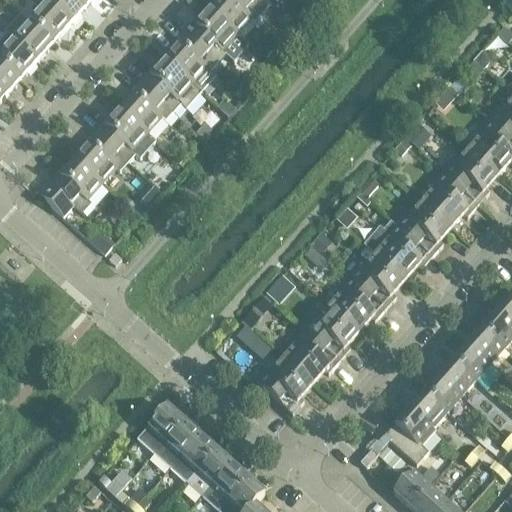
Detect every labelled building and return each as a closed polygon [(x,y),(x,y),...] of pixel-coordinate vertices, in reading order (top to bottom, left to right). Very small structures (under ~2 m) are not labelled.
[(72,0),(52,0),(45,8),(69,29),(85,11),(72,0)] [(72,0),(85,11),(95,0),(72,0)] [(263,17),(244,0),(219,0),(221,1),(210,14),(237,38),(251,22),(255,26),(263,17)] [(271,0),(244,0),(263,17),(271,7),(267,4),(271,0)] [(45,8),(29,26),(53,47),(69,29),(45,8)] [(237,38),(210,14),(199,27),(195,23),(184,36),(218,67),(226,57),(222,54),(237,38)] [(21,34),(13,43),(37,65),(53,47),(29,26),(20,17),(12,26),(21,34)] [(221,69),(218,67),(184,36),(173,48),(176,51),(165,64),(192,88),(206,73),(213,78),(218,78),(221,75),(221,69)] [(13,43),(0,57),(0,64),(21,83),(37,65),(13,43)] [(0,64),(0,96),(5,101),(21,83),(0,64)] [(192,88),(165,64),(154,76),(150,73),(139,86),(173,116),(181,107),(177,104),(192,88)] [(173,116),(139,86),(128,98),(131,101),(120,114),(147,138),(161,123),(165,126),(173,116)] [(498,111),(487,123),(511,145),(511,104),(503,115),(498,111)] [(147,138),(120,114),(109,126),(105,123),(94,136),(128,167),(136,158),(132,154),(147,138)] [(511,145),(487,123),(476,135),(481,139),(468,153),(496,177),(508,163),(511,166),(511,145)] [(128,167),(94,136),(83,148),(86,151),(75,164),(102,189),(116,173),(120,176),(128,167)] [(452,163),(441,175),(478,209),(489,197),(483,191),(496,177),(468,153),(456,167),(452,163)] [(49,186),(49,187),(38,199),(63,221),(75,209),(83,217),(91,208),(88,204),(102,189),(75,164),(64,176),(60,173),(49,186)] [(478,209),(441,175),(430,188),(434,192),(422,206),(449,230),(462,216),(468,221),(478,209)] [(405,215),(394,228),(432,261),(443,249),(437,243),(449,230),(422,206),(410,219),(405,215)] [(432,261),(394,228),(384,240),(388,244),(376,258),(403,282),(415,268),(421,273),(432,261)] [(359,268),(348,280),(386,313),(397,301),(391,296),(403,282),(376,258),(363,272),(359,268)] [(386,313),(348,280),(337,292),(342,296),(330,310),(357,334),(369,320),(375,326),(386,313)] [(511,299),(497,315),(511,328),(511,299)] [(313,320),(302,332),(339,366),(351,353),(344,348),(357,334),(330,310),(317,324),(313,320)] [(511,344),(511,328),(497,315),(482,331),(505,352),(511,344)] [(242,330),(236,341),(263,356),(269,345),(242,330)] [(505,352),(482,331),(468,347),(491,368),(505,352)] [(339,366),(302,332),(291,344),(296,349),(283,362),(310,386),(323,372),(329,378),(339,366)] [(491,368),(468,347),(454,363),(476,384),(491,368)] [(255,385),(261,391),(293,418),(304,405),(298,400),(310,386),(283,362),(274,373),(269,369),(255,385)] [(476,384),(454,363),(439,379),(462,400),(476,384)] [(462,400),(439,379),(425,395),(448,416),(462,400)] [(448,416),(425,395),(410,411),(433,432),(448,416)] [(137,442),(154,457),(183,424),(167,409),(137,442)] [(433,432),(410,411),(396,428),(419,448),(433,432)] [(183,424),(154,457),(170,472),(199,439),(183,424)] [(186,486),(194,478),(216,453),(199,439),(170,472),(186,486)] [(511,450),(511,446),(508,443),(502,450),(508,456),(511,450)] [(477,463),(478,462),(484,455),(478,450),(472,458),(477,463)] [(380,458),(374,452),(361,468),(367,473),(380,458)] [(216,453),(194,478),(186,486),(202,501),(232,468),(216,453)] [(477,463),(472,458),(465,465),(471,470),(477,463)] [(497,479),(503,473),(495,466),(490,472),(497,479)] [(232,468),(202,501),(214,511),(221,511),(248,483),(232,468)] [(505,486),(510,480),(503,473),(497,479),(505,486)] [(414,474),(393,497),(410,511),(431,489),(414,474)] [(98,486),(106,492),(115,500),(123,491),(114,483),(111,486),(104,480),(98,486)] [(248,483),(221,511),(250,511),(264,497),(248,483)] [(431,489),(410,511),(439,511),(447,503),(431,489)] [(94,490),(89,497),(95,503),(101,496),(94,490)] [(264,497),(250,511),(259,511),(255,508),(265,498),(264,497)] [(127,511),(134,511),(137,509),(129,502),(124,508),(127,511)] [(456,511),(447,503),(439,511),(456,511)]
